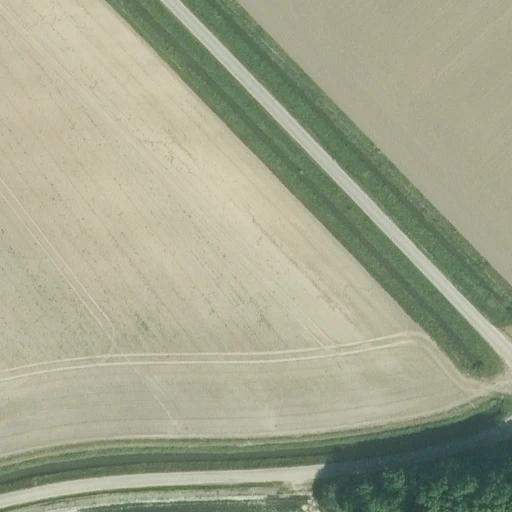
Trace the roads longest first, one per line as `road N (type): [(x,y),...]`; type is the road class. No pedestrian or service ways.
road 1 (unclassified): [(0,503),(90,483),(377,463),(511,427)]
road 2 (unclassified): [(511,358),(168,0)]
